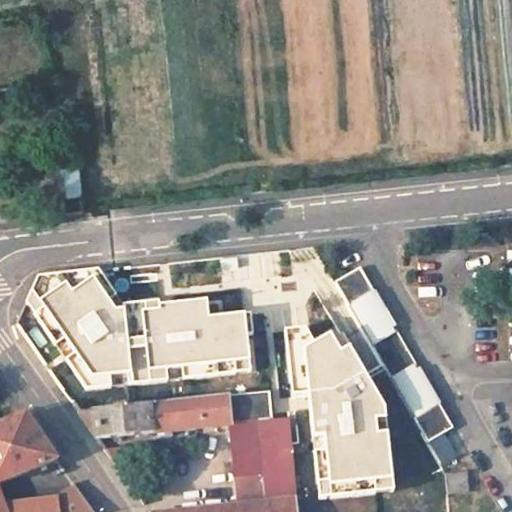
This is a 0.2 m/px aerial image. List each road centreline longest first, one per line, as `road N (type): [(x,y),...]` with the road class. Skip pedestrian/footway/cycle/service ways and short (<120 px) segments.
road 1 (unclassified): [(511,194),(36,249),(0,265)]
road 2 (unclassified): [(122,511),(0,341)]
